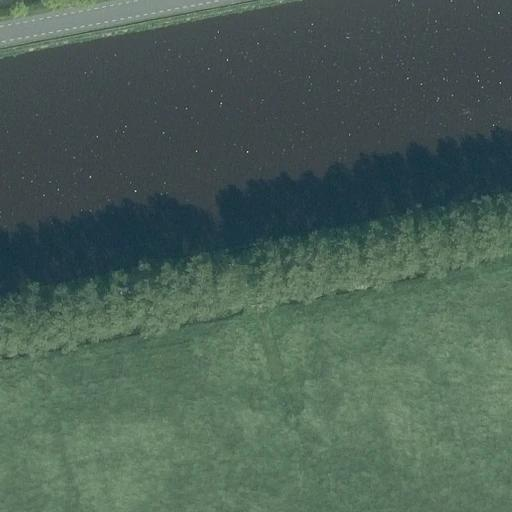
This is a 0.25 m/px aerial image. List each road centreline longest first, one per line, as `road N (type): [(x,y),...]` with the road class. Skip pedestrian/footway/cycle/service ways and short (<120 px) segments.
road 1 (unclassified): [(0,316),(511,216)]
road 2 (tertiary): [(0,38),(199,0)]
